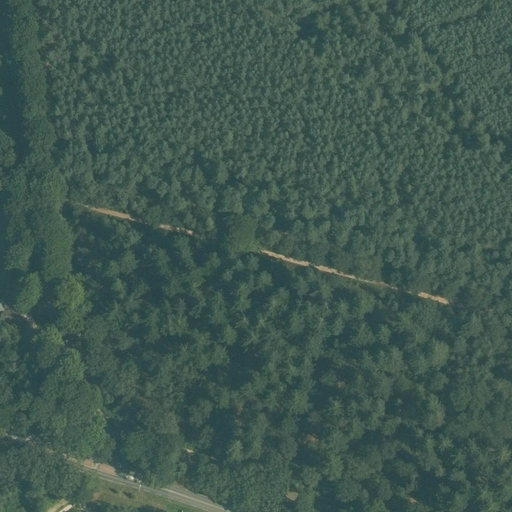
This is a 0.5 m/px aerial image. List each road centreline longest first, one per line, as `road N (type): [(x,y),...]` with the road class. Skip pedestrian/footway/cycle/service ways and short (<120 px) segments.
road 1 (track): [(33,185),(511,316)]
road 2 (track): [(90,406),(135,431),(374,511)]
road 3 (track): [(33,185),(5,0)]
road 4 (primary): [(68,456),(224,511)]
